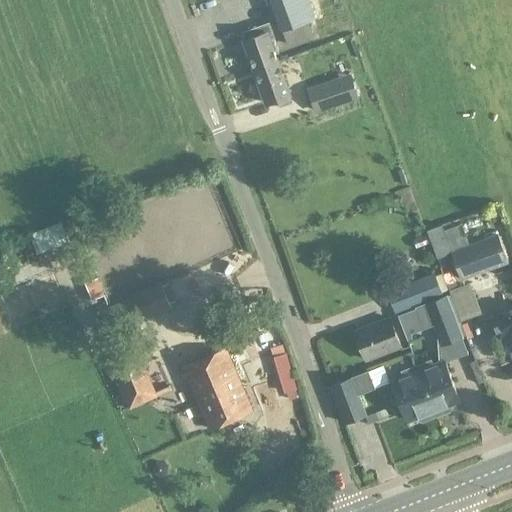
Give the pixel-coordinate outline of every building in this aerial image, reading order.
[(270,0),(287,44),(313,35),(299,0),(270,0)] [(245,40),(256,68),(277,60),(268,34),(273,32),(269,22),(243,31),(245,40)] [(324,38),(326,48),(351,43),(349,33),(324,38)] [(277,60),(256,68),(259,79),(267,101),(277,98),(279,105),(289,102),(286,95),(289,93),(280,66),(277,60)] [(236,65),(215,73),(225,100),(247,92),(236,65)] [(316,108),(358,93),(354,81),(341,85),(339,78),(309,88),(316,108)] [(40,229),(30,233),(37,253),(48,249),(58,245),(69,241),(61,221),(50,225),(40,229)] [(427,228),(432,240),(438,258),(452,253),(462,279),(509,261),(499,232),(470,243),(463,222),(444,229),(442,223),(427,228)] [(435,273),(388,290),(395,311),(442,294),(435,273)] [(104,294),(97,277),(85,282),(92,299),(104,294)] [(162,283),(98,310),(107,332),(171,305),(162,283)] [(443,295),(413,308),(421,328),(431,324),(439,344),(459,336),(443,295)] [(511,346),(511,305),(490,314),(498,335),(505,332),(511,346)] [(232,331),(225,314),(215,318),(223,335),(232,331)] [(355,330),(367,358),(401,344),(390,316),(355,330)] [(158,395),(137,345),(106,359),(110,369),(106,370),(109,377),(112,376),(120,393),(124,392),(130,407),(158,395)] [(226,346),(205,356),(183,365),(210,427),(253,409),(226,346)] [(274,356),(272,357),(282,391),(286,390),(296,387),(297,387),(287,352),(286,353),(284,353),(274,356)] [(413,365),(434,416),(447,410),(449,407),(448,404),(457,400),(442,361),(434,364),(431,358),(413,365)] [(401,369),(403,376),(390,382),(405,421),(415,417),(416,419),(420,421),(434,416),(413,365),(401,369)] [(329,387),(343,424),(364,415),(356,395),(372,388),(365,372),(329,387)] [(296,387),(286,390),(290,399),(299,396),(296,387)] [(168,464),(156,460),(152,472),(165,476),(168,464)] [(18,487),(28,483),(22,467),(11,471),(18,487)]
